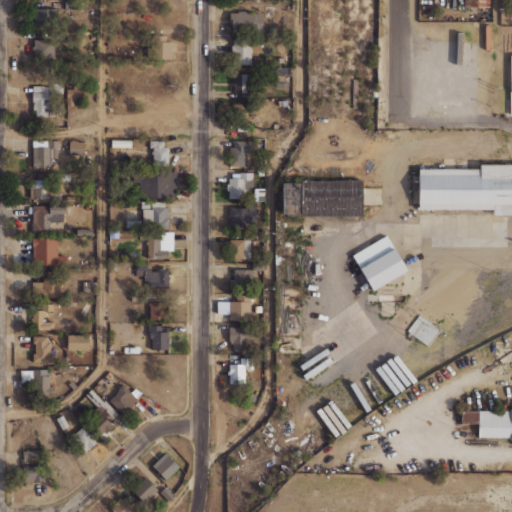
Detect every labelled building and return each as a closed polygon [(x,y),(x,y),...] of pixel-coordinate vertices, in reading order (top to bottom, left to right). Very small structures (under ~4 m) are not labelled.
[(56,8),(34,8),(34,27),(57,26),(56,8)] [(229,12),(254,11),(254,13),(262,13),(262,34),(230,34),(230,19),(229,19),(229,12)] [(151,35),(165,36),(165,40),(171,40),(170,60),(151,59),(151,35)] [(232,38),(250,38),(250,64),(233,64),(233,54),(230,54),(231,44),(232,44),(232,38)] [(33,40),(55,41),(55,58),(32,57),(33,40)] [(289,67),(276,67),(275,87),(288,87),(289,67)] [(232,73),(233,92),(250,92),(250,73),(232,73)] [(32,85),(51,85),(51,82),(62,82),(62,92),(32,91),(32,85)] [(66,89),(75,89),(75,105),(66,105),(66,89)] [(32,92),(48,93),(47,115),(36,115),(36,109),(31,109),(32,92)] [(233,103),(247,103),(246,115),(255,115),(255,122),(233,122),(233,103)] [(108,148),(108,141),(129,140),(129,148),(108,148)] [(152,166),(153,147),(149,147),(149,140),(164,140),(164,146),(169,146),(168,166),(152,166)] [(229,165),(244,165),(244,147),(249,147),(249,140),(234,140),(234,146),(229,147),(229,165)] [(66,141),(83,141),(83,154),(67,154),(66,141)] [(30,142),(57,142),(57,167),(31,168),(30,142)] [(511,164),(511,214),(492,214),(492,209),(418,209),(418,168),(479,168),(479,164),(511,164)] [(133,169),(177,170),(176,197),(138,196),(139,183),(132,183),(133,169)] [(229,198),(229,190),(226,190),(226,184),(229,184),(229,177),(239,178),(239,172),(251,172),(251,179),(245,179),(245,182),(243,183),(243,198),(229,198)] [(30,198),(30,180),(43,179),(43,198),(30,198)] [(282,214),(282,182),(300,182),(300,179),(362,179),(362,216),(300,216),(300,214),(282,214)] [(32,205),(65,206),(65,213),(63,213),(63,221),(49,221),(49,233),(31,233),(32,205)] [(65,228),(65,205),(94,205),(95,228),(65,228)] [(152,207),(168,207),(168,228),(152,228),(152,207)] [(229,207),(229,227),(251,227),(252,207),(229,207)] [(125,227),(140,226),(139,212),(125,212),(125,227)] [(372,291),(351,255),(386,235),(407,270),(372,291)] [(32,237),(58,237),(57,254),(67,255),(66,266),(31,266),(31,255),(33,255),(33,246),(32,245),(32,237)] [(168,258),(147,257),(147,238),(160,239),(160,250),(168,250),(168,258)] [(229,238),(243,238),(243,259),(228,259),(229,238)] [(168,268),(157,268),(157,271),(144,270),(143,281),(147,281),(147,288),(168,288),(168,268)] [(228,288),(246,288),(246,279),(251,279),(252,268),(233,268),(233,278),(229,280),(228,288)] [(29,292),(29,283),(41,283),(41,279),(53,279),(53,283),(58,283),(58,292),(53,292),(53,296),(42,296),(42,292),(29,292)] [(228,319),(249,319),(249,305),(251,305),(251,295),(235,295),(235,300),(228,300),(228,319)] [(150,319),(165,318),(165,303),(156,303),(156,302),(148,302),(148,305),(150,305),(150,319)] [(53,329),(53,321),(42,321),(43,309),(33,309),(33,329),(53,329)] [(418,315),(406,333),(428,347),(440,329),(418,315)] [(167,349),(167,331),(161,331),(161,324),(147,324),(147,334),(149,334),(149,338),(151,338),(151,349),(167,349)] [(252,349),(252,326),(229,327),(230,349),(252,349)] [(67,349),(67,334),(89,334),(89,349),(67,349)] [(32,335),(46,336),(46,341),(48,341),(48,353),(53,353),(53,361),(32,361),(32,353),(34,353),(34,343),(32,343),(32,335)] [(122,354),(122,347),(138,346),(138,354),(122,354)] [(229,383),(244,383),(244,369),(252,369),(252,357),(239,357),(239,363),(229,363),(229,383)] [(45,370),(45,389),(18,389),(18,370),(45,370)] [(122,383),(137,398),(132,403),(134,405),(123,415),(109,400),(119,390),(117,388),(122,383)] [(100,404),(113,417),(109,421),(114,425),(105,433),(104,431),(100,434),(85,419),(100,404)] [(511,438),(509,438),(509,436),(478,436),(478,423),(460,423),(460,410),(509,410),(509,408),(511,408),(511,438)] [(61,431),(54,418),(61,415),(67,427),(61,431)] [(85,452),(96,442),(82,426),(71,436),(85,452)] [(23,458),(22,450),(38,449),(39,457),(23,458)] [(165,479),(179,466),(167,454),(154,468),(165,479)] [(21,466),(43,463),(45,475),(43,475),(44,480),(34,481),(33,480),(24,481),(21,466)] [(158,489),(145,502),(131,491),(145,477),(158,489)] [(113,511),(129,511),(135,507),(123,495),(110,508),(113,511)]
